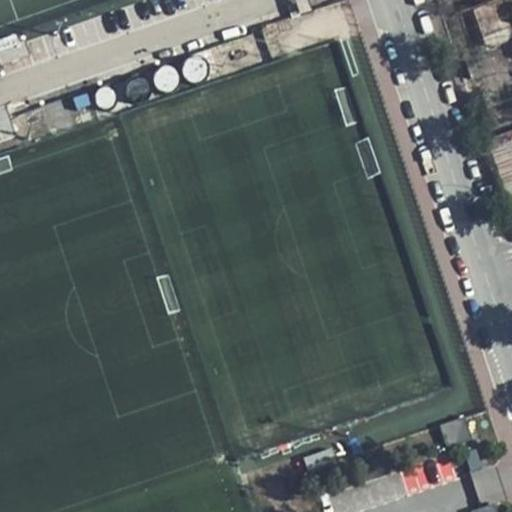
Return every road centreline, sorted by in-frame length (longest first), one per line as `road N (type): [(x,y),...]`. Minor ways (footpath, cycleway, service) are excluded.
road 1 (unclassified): [(490,273),(400,0)]
road 2 (unknown): [(263,0),(0,98)]
